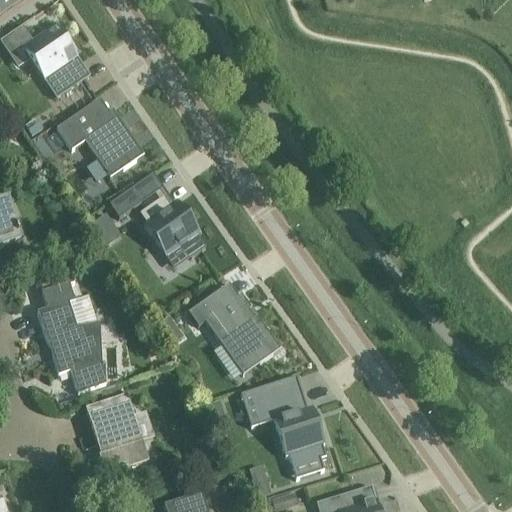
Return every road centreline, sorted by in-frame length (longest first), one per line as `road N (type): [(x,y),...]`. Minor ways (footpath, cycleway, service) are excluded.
road 1 (tertiary): [(476,511),(119,0)]
road 2 (residential): [(0,317),(34,434)]
